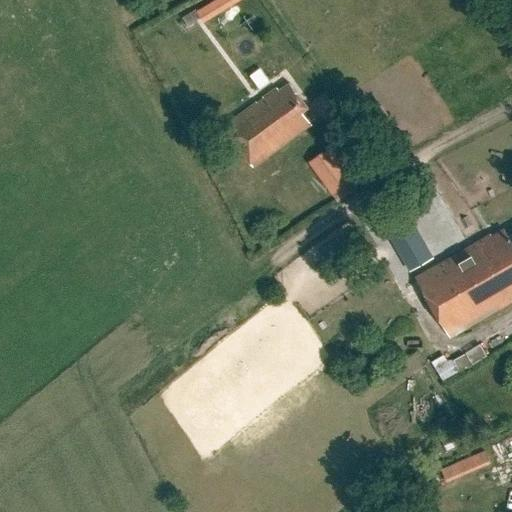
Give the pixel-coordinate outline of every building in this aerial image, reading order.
[(203,21),(240,0),(210,0),(196,9),(203,21)] [(303,111),(309,107),(291,83),(281,90),(278,87),(225,126),(254,166),(312,124),(303,111)] [(214,144),(202,121),(189,128),(202,151),(214,144)] [(346,171),(330,148),(310,162),(326,186),(346,171)] [(415,232),(406,213),(385,224),(394,243),(415,232)] [(511,234),(510,236),(506,229),(493,237),(492,235),(417,278),(451,337),(511,301),(511,234)] [(410,269),(428,259),(420,244),(402,254),(410,269)]
